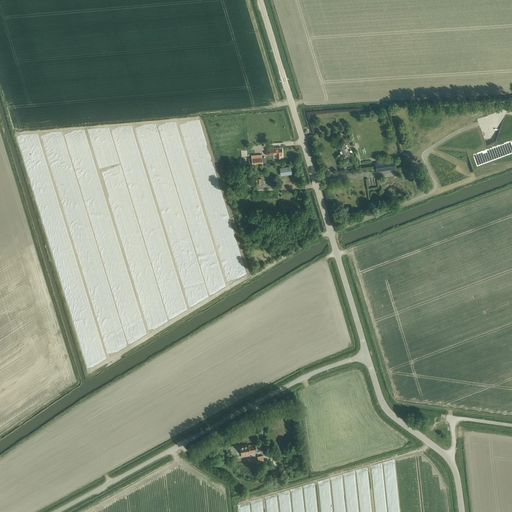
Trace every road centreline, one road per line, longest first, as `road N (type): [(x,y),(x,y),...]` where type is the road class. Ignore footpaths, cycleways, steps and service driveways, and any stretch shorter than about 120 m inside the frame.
road 1 (tertiary): [(367,355),(260,0)]
road 2 (unclassified): [(57,511),(319,370),(367,355)]
road 3 (unknown): [(329,229),(425,195),(435,180),(423,150),(479,118)]
road 4 (tertiary): [(461,511),(448,458),(383,406),(367,355)]
